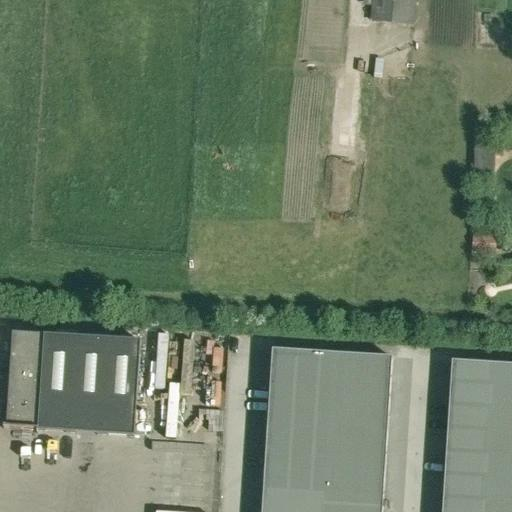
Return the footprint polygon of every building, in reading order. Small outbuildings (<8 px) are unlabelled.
[(415,0),(362,0),(361,12),(372,13),(371,20),(413,24),(415,0)] [(493,144),(473,144),(473,179),(493,180),(493,144)] [(141,342),(13,334),(6,427),(4,427),(3,429),(37,431),(37,433),(38,434),(38,432),(134,438),(141,342)] [(272,351),(262,511),(381,511),(391,359),(272,351)] [(511,511),(511,366),(452,363),(442,511),(511,511)]
